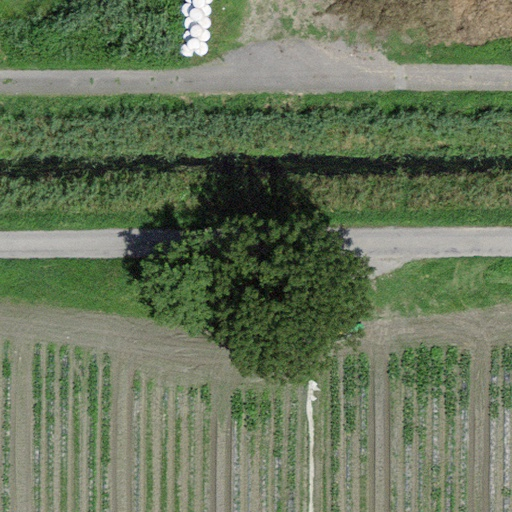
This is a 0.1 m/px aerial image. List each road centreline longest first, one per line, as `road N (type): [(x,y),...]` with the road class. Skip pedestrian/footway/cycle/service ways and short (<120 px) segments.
road 1 (track): [(0,92),(511,86)]
road 2 (unclassified): [(0,250),(511,248)]
